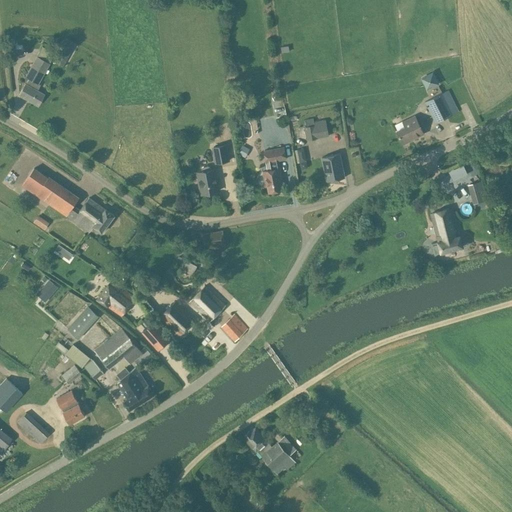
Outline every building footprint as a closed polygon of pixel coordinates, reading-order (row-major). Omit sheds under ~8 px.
[(63,45),(57,56),(66,60),(72,49),(63,45)] [(54,53),(42,47),(37,56),(36,56),(24,77),(28,79),(19,95),(37,105),(43,94),(37,91),(40,85),(38,84),(49,63),(54,53)] [(433,72),(422,78),(428,88),(438,83),(433,72)] [(453,114),(442,93),(425,101),(435,123),(453,114)] [(396,129),(403,144),(418,136),(416,133),(422,130),(415,116),(402,122),(404,126),(396,129)] [(314,122),(313,118),(305,119),(307,126),(304,127),(307,140),(329,136),(326,119),(314,122)] [(230,161),(227,143),(212,146),(215,164),(230,161)] [(286,159),(284,146),(264,150),(267,170),(263,171),(265,185),(268,185),(269,192),(281,190),(280,182),(282,182),(278,160),(286,159)] [(245,157),(249,151),(242,148),(239,154),(245,157)] [(303,149),(297,150),(300,162),(306,160),(303,149)] [(344,177),(339,153),(322,157),(326,181),(344,177)] [(208,166),(204,167),(201,170),(202,172),(198,172),(202,194),(218,191),(215,170),(211,170),(211,168),(208,166)] [(78,199),(48,178),(34,168),(22,185),(73,220),(73,221),(89,233),(93,227),(102,233),(114,216),(105,210),(89,198),(80,211),(73,206),(78,199)] [(481,180),(469,184),(475,203),(487,200),(481,180)] [(439,241),(438,242),(431,244),(434,254),(462,247),(459,236),(457,237),(449,209),(434,213),(440,235),(437,236),(439,241)] [(45,229),(49,223),(39,216),(34,222),(45,229)] [(222,231),(201,234),(205,248),(225,245),(222,231)] [(56,249),(69,259),(73,253),(59,244),(56,249)] [(197,265),(187,260),(183,268),(193,273),(197,265)] [(30,266),(23,262),(21,265),(28,270),(30,266)] [(126,272),(132,275),(135,270),(129,267),(126,272)] [(220,285),(222,281),(224,278),(219,275),(215,280),(220,285)] [(49,279),(43,287),(51,294),(58,287),(49,279)] [(135,298),(112,280),(97,299),(122,316),(135,298)] [(225,305),(205,285),(190,301),(210,321),(225,305)] [(195,320),(175,301),(161,316),(181,335),(195,320)] [(152,305),(148,308),(154,314),(157,311),(152,305)] [(99,316),(88,306),(67,329),(78,339),(99,316)] [(247,328),(234,314),(223,324),(236,338),(247,328)] [(171,338),(154,320),(142,331),(158,350),(171,338)] [(143,353),(122,328),(94,350),(109,368),(124,357),(130,364),(143,353)] [(68,350),(58,342),(56,345),(82,368),(84,366),(95,379),(103,372),(90,357),(74,344),(68,350)] [(74,365),(62,375),(69,383),(81,373),(74,365)] [(130,372),(125,367),(116,374),(121,380),(118,382),(128,398),(124,401),(129,410),(155,395),(149,385),(137,367),(133,370),(130,372)] [(0,407),(4,411),(21,391),(5,377),(0,382),(0,407)] [(86,415),(72,390),(56,398),(62,408),(63,408),(64,411),(63,411),(70,423),(86,415)] [(25,410),(16,421),(39,442),(49,432),(25,410)] [(297,449),(285,435),(271,446),(255,427),(251,431),(250,429),(243,435),(256,450),(257,448),(280,475),(295,462),(290,455),(297,449)] [(0,451),(11,439),(0,428),(0,451)]
